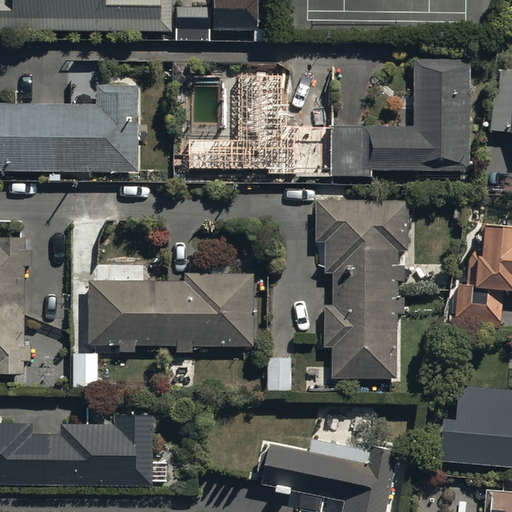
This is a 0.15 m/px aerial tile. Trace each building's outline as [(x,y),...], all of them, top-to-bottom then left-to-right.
[(0,0),(0,29),(169,31),(169,0),(0,0)] [(256,0),(211,0),(211,27),(256,28),(256,0)] [(176,28),(209,29),(210,7),(176,6),(176,28)] [(332,124),(332,174),(372,174),(372,169),(470,170),(471,58),(415,57),(415,124),(332,124)] [(332,174),(332,124),(288,124),(289,66),(232,66),(232,131),(183,131),(183,173),(332,174)] [(511,69),(498,68),(492,130),(511,131),(511,69)] [(0,169),(137,169),(137,84),(95,84),(95,103),(0,103),(0,169)] [(410,199),(317,199),(316,240),(326,240),(325,272),(333,272),(333,305),(324,305),(324,345),(331,345),(331,376),(397,377),(398,311),(403,311),(403,297),(399,297),(399,278),(404,278),(404,265),(398,265),(398,249),(409,249),(410,199)] [(468,283),(458,283),(456,322),(501,325),(504,286),(511,286),(511,224),(484,222),(482,251),(479,251),(479,256),(468,256),(468,283)] [(0,371),(23,372),(23,359),(29,359),(29,339),(24,339),(24,264),(31,264),(31,241),(24,241),(24,236),(0,235),(0,371)] [(192,344),(250,344),(250,272),(183,272),(183,280),(89,279),(88,343),(116,343),(116,351),(135,351),(135,343),(174,344),(174,350),(192,351),(192,344)] [(96,352),(72,352),(73,387),(97,386),(96,352)] [(292,357),(267,356),(267,391),(292,391),(292,357)] [(456,414),(444,413),(440,459),(511,465),(511,385),(459,381),(456,414)] [(0,483),(150,484),(150,413),(108,413),(108,422),(59,422),(59,432),(31,432),(31,421),(0,420),(0,483)] [(261,481),(303,491),(300,506),(319,510),(322,495),(344,499),(341,511),(385,511),(399,446),(373,440),(371,451),(312,438),(310,450),(270,441),(261,481)] [(511,511),(511,491),(487,489),(485,511),(511,511)]
